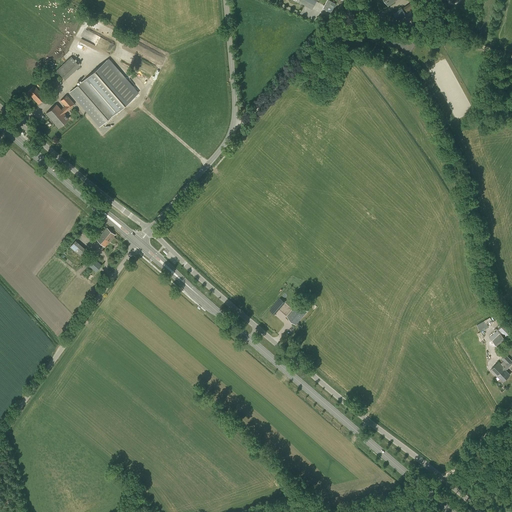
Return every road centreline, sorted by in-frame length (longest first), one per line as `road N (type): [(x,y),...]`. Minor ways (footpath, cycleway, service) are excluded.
road 1 (unclassified): [(484,511),(255,327)]
road 2 (primary): [(448,511),(247,338)]
road 3 (tertiary): [(150,229),(234,124),(226,0)]
road 4 (tertiary): [(0,435),(138,242)]
road 5 (unclassified): [(150,229),(16,121)]
road 6 (primary): [(138,242),(8,132)]
road 7 (primary): [(247,338),(138,242)]
road 8 (unclassified): [(255,327),(150,229)]
road 9 (track): [(234,124),(330,25)]
